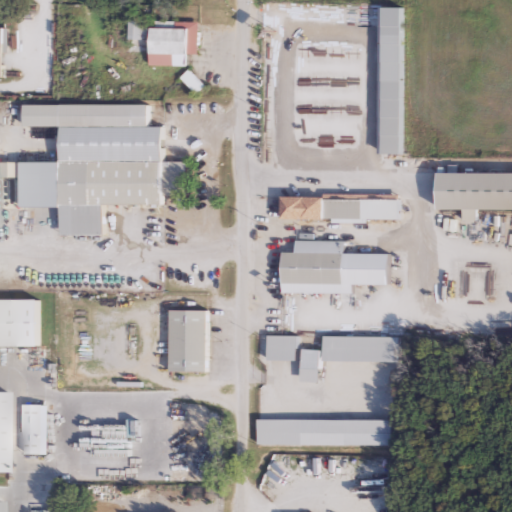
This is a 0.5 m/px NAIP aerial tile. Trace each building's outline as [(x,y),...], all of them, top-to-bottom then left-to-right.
[(376,9),(398,9),(397,155),(375,155),(376,9)] [(171,66),(145,66),(145,41),(125,41),(125,22),(195,22),(195,56),(171,56),(171,66)] [(196,82),(201,87),(194,95),(179,79),(186,72),(196,82)] [(159,207),(99,207),(99,236),(57,236),(57,209),(16,209),(16,179),(14,179),(14,164),(55,164),(55,127),(20,127),(20,106),(145,106),(145,128),(159,128),(159,207)] [(511,211),(433,211),(433,174),(511,174),(511,211)] [(391,197),(391,208),(404,208),(404,224),(392,224),(392,220),(278,221),(278,197),(391,197)] [(344,285),(279,285),(279,254),(344,254),(344,285)] [(37,348),(0,348),(0,301),(37,301),(37,348)] [(166,312),(203,312),(203,373),(167,373),(166,312)] [(294,337),(294,362),(265,362),(265,337),(294,337)] [(395,339),(395,364),(317,363),(317,384),(298,383),(299,351),(321,351),(321,337),(395,339)] [(42,406),(42,456),(20,456),(20,406),(42,406)] [(387,421),(387,447),(255,447),(255,421),(387,421)]
